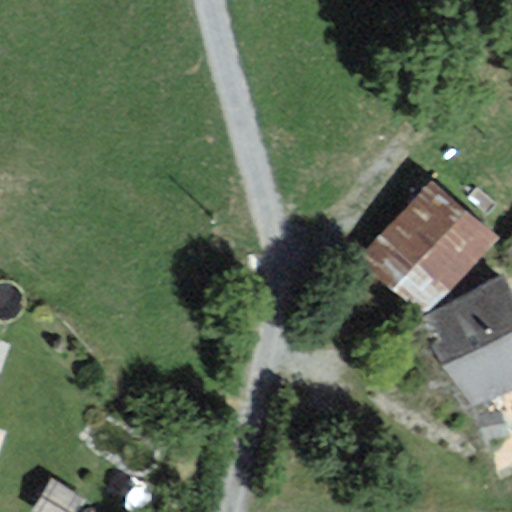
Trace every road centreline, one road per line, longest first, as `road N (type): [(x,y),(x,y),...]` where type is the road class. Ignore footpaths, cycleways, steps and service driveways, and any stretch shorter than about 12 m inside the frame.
road 1 (track): [(195,0),(269,285),(234,511)]
road 2 (track): [(478,0),(354,230),(327,256),(269,285)]
